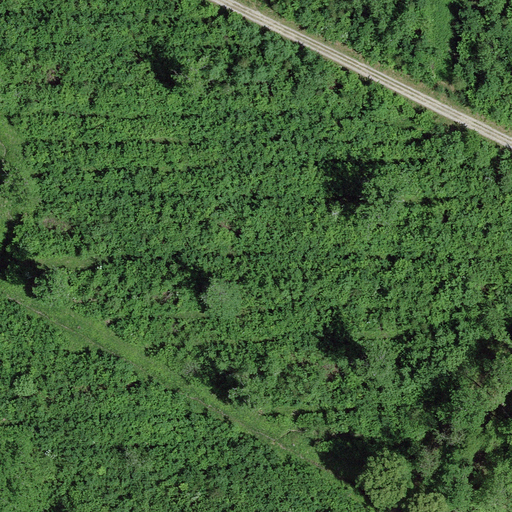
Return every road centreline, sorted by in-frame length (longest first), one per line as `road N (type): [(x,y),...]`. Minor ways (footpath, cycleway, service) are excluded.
road 1 (track): [(511,143),(222,0)]
road 2 (track): [(511,335),(491,366),(434,511)]
